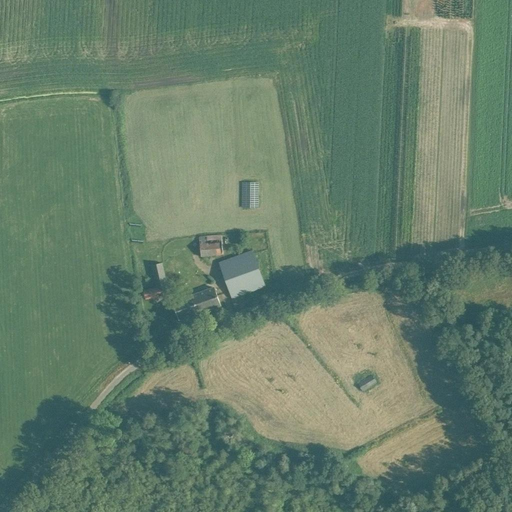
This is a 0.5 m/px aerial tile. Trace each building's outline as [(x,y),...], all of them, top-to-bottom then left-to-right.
[(199,236),(201,256),(223,254),(221,234),(199,236)] [(227,282),(229,289),(232,298),(265,286),(252,251),(219,263),(226,282),(227,282)] [(156,288),(144,291),(146,299),(169,294),(166,279),(164,270),(153,272),(154,277),(156,288)] [(214,288),(173,302),(180,320),(221,306),(214,288)] [(372,375),(358,384),(363,391),(377,382),(372,375)]
